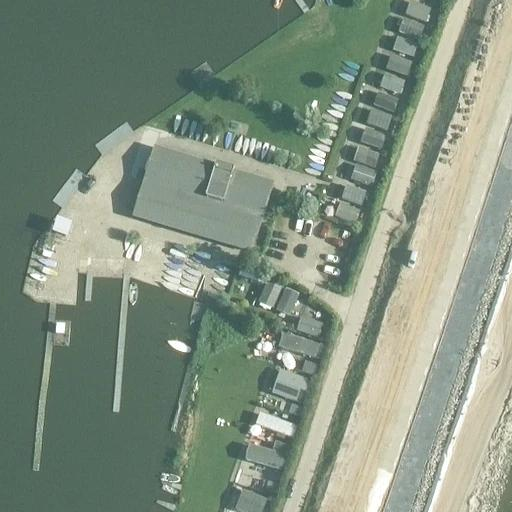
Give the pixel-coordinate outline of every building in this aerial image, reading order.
[(425,25),(429,12),(408,5),(404,17),(425,25)] [(418,42),(422,29),(402,22),(397,35),(418,42)] [(412,60),(416,48),(396,41),(392,53),(412,60)] [(406,79),(410,66),(389,59),(384,72),(406,79)] [(400,97),(404,84),(384,77),(379,90),(400,97)] [(393,115),(398,103),(377,96),(373,107),(393,115)] [(386,133),(390,121),(370,114),(366,126),(386,133)] [(380,152),(384,138),(365,132),(360,146),(380,152)] [(264,220),(275,188),(236,175),(217,169),(155,149),(144,181),(133,217),(252,256),(264,220)] [(373,171),(377,158),(357,152),(353,164),(373,171)] [(370,190),(375,175),(354,168),(349,182),(370,190)] [(361,208),(365,196),(346,190),(341,202),(361,208)] [(355,227),(360,213),(339,206),(334,220),(355,227)] [(273,312),(283,291),(269,285),(260,306),(273,312)] [(290,320),(300,298),(288,293),(277,314),(290,320)] [(318,340),(322,326),(302,320),(298,334),(318,340)] [(315,361),(320,347),(284,337),(280,350),(315,361)] [(315,368),(305,366),(303,375),(313,377),(315,368)] [(310,382),(281,373),(274,397),(303,406),(310,382)] [(302,410),(291,406),(288,416),(298,420),(302,410)] [(297,429),(260,416),(256,428),(293,440),(297,429)] [(290,451),(275,445),(272,451),(288,457),(290,451)] [(282,473),(286,458),(248,447),(244,462),(282,473)] [(268,484),(265,495),(274,498),(277,487),(268,484)] [(264,511),(267,503),(243,494),(236,511),(264,511)]
